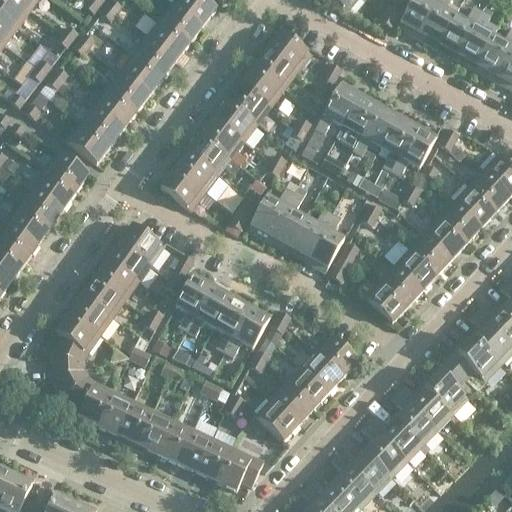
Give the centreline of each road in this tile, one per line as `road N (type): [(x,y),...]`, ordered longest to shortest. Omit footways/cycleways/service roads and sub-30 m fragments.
road 1 (residential): [(511,130),(281,0)]
road 2 (residential): [(266,0),(125,187)]
road 3 (residential): [(125,187),(0,359)]
road 4 (residential): [(178,511),(0,426)]
road 5 (residential): [(262,511),(388,374)]
road 6 (residential): [(388,374),(511,243)]
